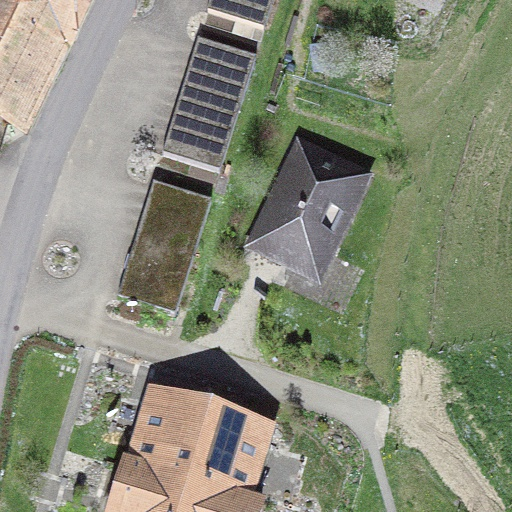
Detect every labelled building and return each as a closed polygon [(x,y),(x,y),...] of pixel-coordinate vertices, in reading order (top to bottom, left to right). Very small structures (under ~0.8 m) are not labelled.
[(0,0),(0,119),(15,126),(74,0),(0,0)] [(264,32),(274,0),(210,0),(206,14),(264,32)] [(198,42),(162,157),(220,175),(256,60),(198,42)] [(313,276),(357,187),(303,161),(259,250),(313,276)] [(175,318),(211,203),(153,185),(117,300),(175,318)] [(136,472),(242,504),(262,436),(156,404),(136,472)] [(123,511),(239,511),(242,504),(136,472),(123,511)]
